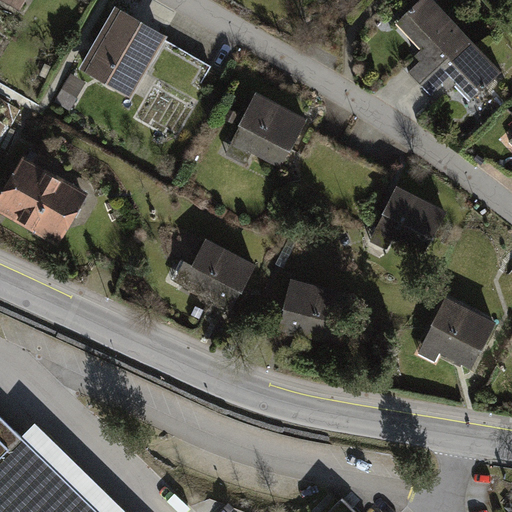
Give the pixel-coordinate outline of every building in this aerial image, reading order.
[(3,0),(20,10),(25,0),(3,0)] [(435,0),(417,0),(396,22),(421,48),(414,55),(418,59),(409,69),(432,93),(442,84),(447,91),(455,83),(471,99),(501,71),(435,0)] [(114,3),(78,67),(132,96),(167,34),(114,3)] [(86,81),(71,72),(55,101),(70,109),(86,81)] [(256,89),(226,154),(246,165),(251,153),(281,167),(306,116),(256,89)] [(21,154),(0,192),(0,212),(58,245),(89,192),(21,154)] [(397,183),(369,242),(385,250),(392,238),(425,254),(447,208),(397,183)] [(181,259),(172,282),(231,310),(256,262),(205,237),(192,264),(181,259)] [(291,276),(278,330),(340,346),(352,291),(291,276)] [(447,295),(417,351),(436,361),(440,353),(472,369),(495,319),(447,295)] [(0,445),(0,511),(123,511),(39,426),(9,455),(0,445)]
